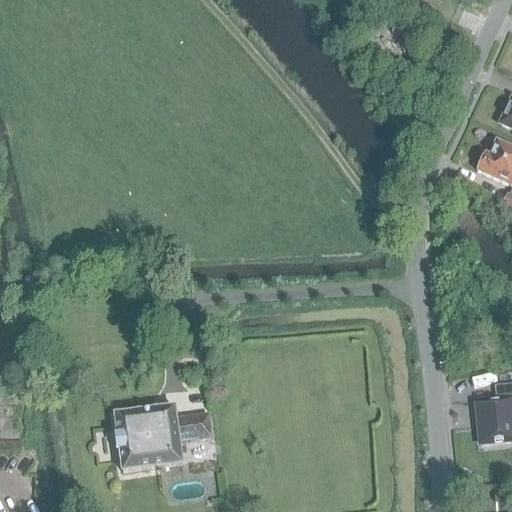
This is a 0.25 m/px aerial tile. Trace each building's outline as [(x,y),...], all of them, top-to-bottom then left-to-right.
[(511,100),(510,103),(508,102),(505,110),(507,111),(499,128),(511,133),(511,100)] [(511,151),(495,144),(489,158),(485,157),(483,160),(481,162),(477,168),(478,171),(477,175),(510,190),(501,210),(511,215),(511,151)] [(163,312),(131,312),(130,337),(162,338),(163,312)] [(480,345),(478,324),(467,325),(469,346),(480,345)] [(23,379),(0,378),(0,390),(23,391),(23,379)] [(511,411),(511,387),(494,389),(495,406),(476,408),(480,448),(511,445),(511,414),(511,412),(511,411)] [(175,423),(174,412),(114,419),(122,475),(182,468),(177,437),(182,436),(184,445),(211,442),(208,418),(175,423)]
